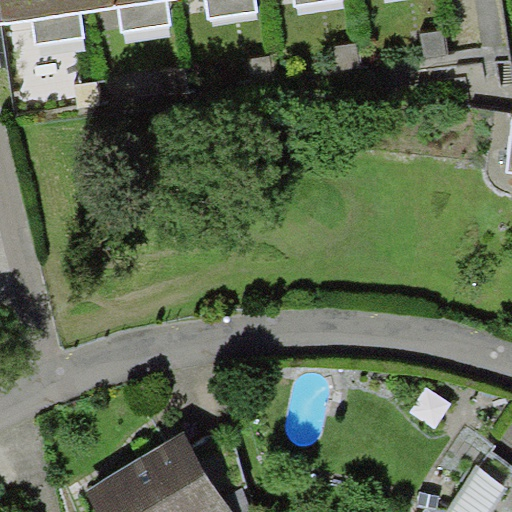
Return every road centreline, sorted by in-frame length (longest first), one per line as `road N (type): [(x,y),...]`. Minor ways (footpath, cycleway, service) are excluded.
road 1 (residential): [(59,380),(194,332),(382,326),(511,356)]
road 2 (residential): [(0,134),(59,380)]
